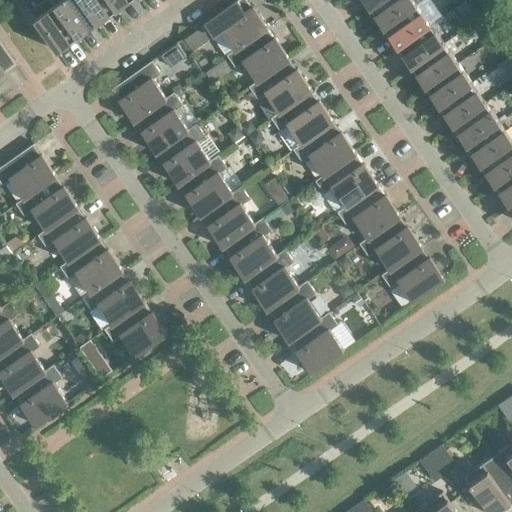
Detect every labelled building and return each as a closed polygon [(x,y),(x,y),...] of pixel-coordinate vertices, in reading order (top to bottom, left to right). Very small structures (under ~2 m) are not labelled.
[(101,28),(80,0),(61,0),(55,5),(81,42),(81,41),(79,37),(97,24),(100,28),(101,28)] [(120,14),(110,0),(80,0),(101,28),(98,24),(117,10),(120,15),(120,14)] [(140,0),(139,0),(110,0),(120,14),(121,14),(118,10),(131,0),(138,0),(139,1),(140,0)] [(237,0),(205,23),(214,36),(221,31),(234,49),(227,55),(268,27),(266,24),(265,25),(247,0),(237,0)] [(417,4),(413,0),(381,0),(370,8),(384,28),(417,4)] [(430,24),(417,4),(384,28),(397,47),(430,24)] [(81,42),(55,5),(35,19),(61,56),(62,55),(59,51),(77,38),(80,42),(81,42)] [(444,44),(430,24),(397,47),(411,67),(444,44)] [(268,27),(227,55),(236,68),(244,62),(257,81),(249,86),(249,87),(290,58),(288,55),(287,56),(267,28),(268,27)] [(183,39),(184,40),(191,50),(206,39),(199,28),(183,39)] [(0,74),(14,65),(15,66),(16,65),(0,42),(0,74)] [(458,63),(444,44),(411,67),(425,86),(458,63)] [(291,59),(290,58),(249,87),(258,99),(266,93),(279,112),(271,117),(271,118),(312,89),(310,86),(309,87),(289,60),(291,59)] [(161,73),(152,60),(111,89),(112,90),(114,89),(133,117),(132,118),(134,121),(175,92),(174,92),(166,97),(153,79),(161,73)] [(472,83),(458,63),(425,86),(439,106),(472,83)] [(210,84),(202,73),(192,80),(199,91),(210,84)] [(486,102),(472,83),(439,106),(453,126),(486,102)] [(313,90),(312,89),(271,118),(280,130),(288,125),(301,143),(293,149),(293,150),(334,121),(332,118),(331,119),(311,91),(313,90)] [(183,105),(175,92),(134,121),(134,122),(136,121),(155,149),(154,150),(156,152),(197,124),(196,123),(188,129),(175,110),(183,105)] [(499,122),(486,102),(453,126),(467,145),(499,122)] [(335,121),(334,121),(293,150),(302,162),(310,156),(323,175),(315,180),(316,181),(356,152),(354,149),(353,150),(333,122),(335,121)] [(511,142),(511,139),(499,122),(467,145),(480,165),(511,142)] [(246,123),(241,126),(246,134),(254,129),(250,123),(246,123)] [(205,136),(197,124),(156,152),(156,153),(158,152),(177,180),(176,181),(178,184),(219,155),(218,154),(211,160),(198,141),(205,136)] [(229,135),(234,142),(242,136),(236,127),(230,132),(229,135)] [(253,145),(254,144),(259,140),(260,137),(256,131),(248,137),(253,145)] [(511,171),(511,142),(480,165),(494,185),(511,171)] [(35,144),(34,143),(0,167),(0,180),(3,185),(10,179),(23,198),(16,203),(16,204),(57,175),(55,172),(54,173),(34,145),(35,144)] [(357,153),(356,152),(316,181),(324,193),(332,188),(345,206),(337,212),(338,212),(378,184),(376,181),(375,182),(356,154),(357,153)] [(228,167),(219,155),(178,184),(179,185),(180,184),(199,211),(198,212),(200,215),(241,186),(233,191),(220,173),(228,167)] [(511,201),(511,171),(494,185),(508,204),(511,201)] [(57,176),(57,175),(16,204),(25,216),(33,210),(46,229),(38,234),(38,235),(79,206),(77,204),(76,204),(56,177),(57,176)] [(290,182),(284,186),(290,195),(298,189),(293,182),(290,182)] [(379,184),(378,184),(338,212),(346,225),(354,219),(367,237),(359,243),(360,244),(401,215),(399,212),(397,213),(378,185),(379,184)] [(250,199),(241,186),(200,215),(201,216),(202,215),(222,243),(220,244),(222,247),(263,218),(263,217),(255,223),(242,204),(250,199)] [(278,205),(288,198),(282,190),(272,197),(278,205)] [(280,208),(286,216),(295,210),(289,202),(280,208)] [(79,207),(79,206),(38,235),(47,247),(55,242),(68,260),(60,266),(60,267),(101,238),(99,235),(98,236),(78,208),(79,207)] [(401,216),(401,215),(360,244),(368,256),(376,250),(389,269),(381,274),(382,275),(423,246),(421,243),(419,244),(400,217),(401,216)] [(272,230),(263,218),(222,247),(223,247),(224,246),(244,274),(242,275),(244,278),(285,249),(277,254),(264,236),(272,230)] [(332,234),(325,225),(324,223),(314,230),(322,241),(332,234)] [(6,244),(13,253),(25,245),(18,235),(6,244)] [(102,238),(101,238),(60,267),(69,279),(77,273),(90,292),(82,297),(82,298),(123,269),(121,266),(120,267),(100,239),(102,238)] [(423,247),(423,246),(382,275),(391,287),(398,282),(412,302),(445,278),(443,275),(441,276),(422,248),(423,247)] [(294,262),(285,249),(244,278),(245,279),(246,278),(266,306),(265,307),(267,309),(307,281),(307,280),(299,286),(286,267),(294,262)] [(348,262),(344,256),(337,261),(342,268),(348,264),(348,262)] [(124,270),(123,269),(82,298),(91,310),(99,305),(112,323),(104,329),(105,329),(145,301),(143,298),(142,299),(122,271),(124,270)] [(316,293),(307,281),(267,309),(267,310),(268,309),(288,337),(287,338),(289,341),(329,312),(329,311),(321,317),(308,298),(316,293)] [(354,292),(347,282),(340,287),(339,291),(344,299),(354,292)] [(363,304),(357,295),(351,299),(357,308),(363,304)] [(146,301),(145,301),(105,329),(113,342),(121,336),(135,356),(168,333),(165,329),(164,330),(145,302),(146,301)] [(18,314),(10,302),(0,309),(0,355),(32,334),(31,333),(23,338),(10,320),(18,314)] [(338,324),(329,312),(289,341),(290,341),(310,368),(309,369),(311,373),(344,350),(330,330),(338,324)] [(40,346),(32,334),(0,355),(0,372),(12,390),(11,391),(13,394),(54,365),(53,364),(46,370),(33,351),(40,346)] [(87,341),(82,334),(75,338),(80,345),(87,341)] [(99,352),(91,340),(80,348),(88,360),(99,352)] [(82,355),(72,362),(90,387),(100,380),(82,355)] [(62,377),(54,365),(13,394),(14,394),(15,394),(34,421),(33,422),(36,426),(69,403),(55,383),(62,377)] [(511,424),(511,401),(509,397),(498,405),(511,425),(511,424)] [(511,442),(492,456),(511,484),(511,442)] [(456,464),(442,444),(431,452),(445,472),(456,464)] [(445,472),(431,452),(420,460),(434,480),(445,472)] [(511,495),(511,484),(492,456),(464,476),(489,511),(498,511),(511,503),(508,498),(511,495)] [(457,511),(443,491),(414,511),(457,511)] [(373,511),(364,499),(353,507),(356,511),(373,511)]
